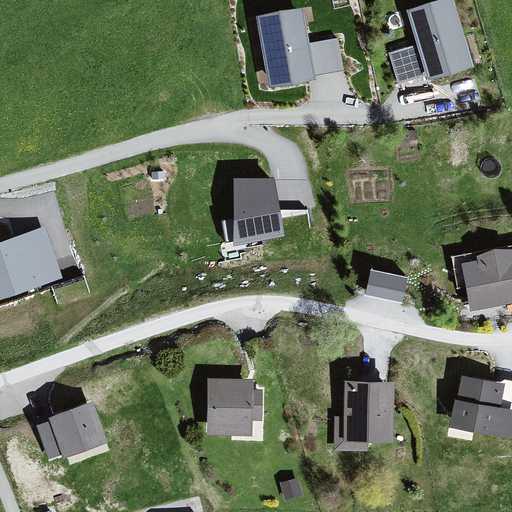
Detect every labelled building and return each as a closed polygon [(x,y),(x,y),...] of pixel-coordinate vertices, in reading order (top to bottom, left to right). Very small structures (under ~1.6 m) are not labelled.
[(454,0),(446,0),(409,12),(419,46),(428,76),(429,81),(473,68),(454,0)] [(305,10),(257,17),(270,90),(316,82),(314,77),(345,71),(337,38),(310,45),(305,10)] [(419,46),(390,54),(398,84),(428,76),(419,46)] [(275,180),(234,180),(234,246),(284,238),(275,180)] [(46,228),(0,242),(0,299),(63,282),(46,228)] [(475,260),(460,262),(467,309),(511,301),(511,251),(510,244),(474,251),(475,260)] [(409,279),(371,272),(366,298),(402,306),(409,279)] [(505,436),(509,410),(499,404),(504,382),(464,375),(458,396),(452,396),(447,425),(505,436)] [(256,377),(208,376),(207,430),(247,432),(247,418),(257,418),(256,377)] [(391,381),(343,378),(340,439),(389,441),(391,381)] [(104,442),(89,401),(43,413),(46,423),(34,426),(43,451),(56,448),(60,457),(104,442)]
